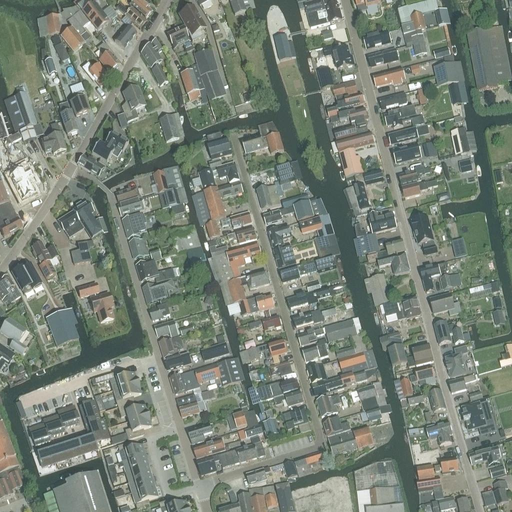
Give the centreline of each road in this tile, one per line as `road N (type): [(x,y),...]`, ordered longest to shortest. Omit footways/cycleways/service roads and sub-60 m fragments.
road 1 (residential): [(479,511),(344,0)]
road 2 (residential): [(198,487),(319,444),(237,150)]
road 3 (residential): [(0,271),(166,0)]
road 4 (residential): [(157,357),(108,192)]
road 5 (residential): [(157,357),(50,391),(36,413)]
road 6 (residential): [(198,487),(165,492),(151,441),(180,429)]
